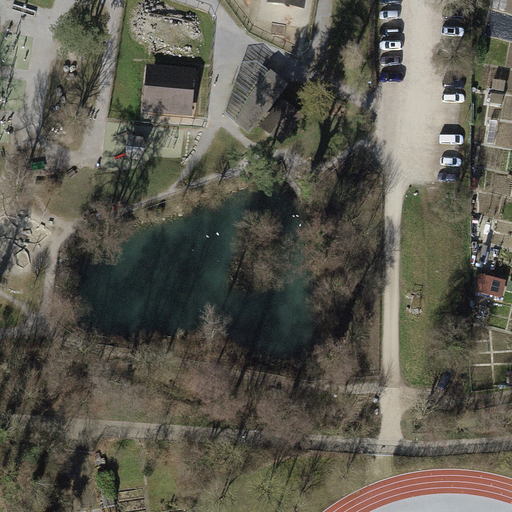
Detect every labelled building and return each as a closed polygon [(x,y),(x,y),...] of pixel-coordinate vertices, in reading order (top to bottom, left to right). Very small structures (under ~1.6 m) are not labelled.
[(304,0),(264,0),(264,4),(301,13),(304,0)] [(229,124),(265,72),(251,62),(238,63),(220,116),(229,124)] [(142,66),(138,113),(187,118),(192,70),(142,66)] [(286,90),(265,72),(229,124),(247,135),(256,129),(279,146),(297,126),(286,116),(292,111),(279,100),(286,90)] [(507,300),(509,283),(483,280),(480,296),(507,300)]
